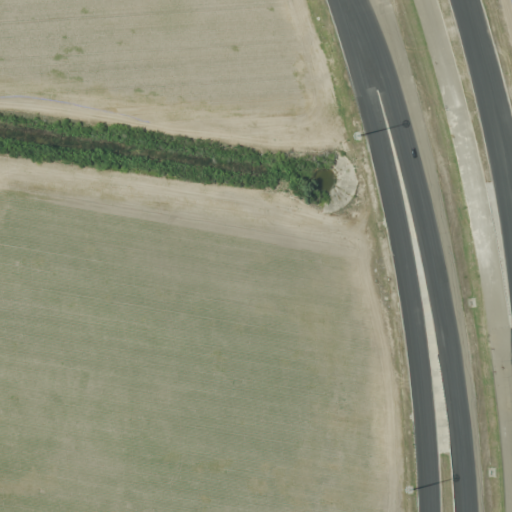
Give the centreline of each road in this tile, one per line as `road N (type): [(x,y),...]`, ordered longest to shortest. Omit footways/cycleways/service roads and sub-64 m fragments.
road 1 (trunk): [(357,0),(436,267),(468,511)]
road 2 (trunk): [(332,0),(401,249),(422,386),(428,511)]
road 3 (trunk): [(511,256),(458,0)]
road 4 (trunk): [(511,153),(491,60),(467,0)]
